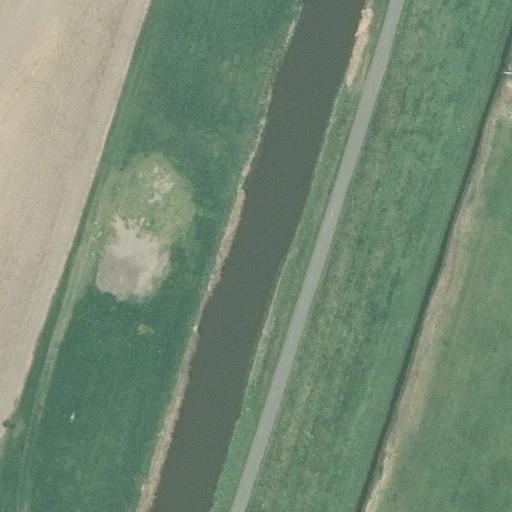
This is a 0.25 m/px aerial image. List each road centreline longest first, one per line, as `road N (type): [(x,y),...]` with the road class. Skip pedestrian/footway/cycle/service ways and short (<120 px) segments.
road 1 (unclassified): [(238,511),(397,0)]
road 2 (track): [(168,0),(44,387),(27,511)]
